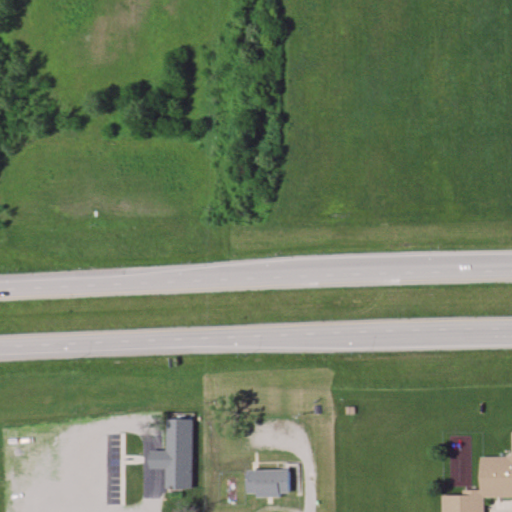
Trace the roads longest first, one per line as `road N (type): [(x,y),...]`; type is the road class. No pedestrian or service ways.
road 1 (trunk): [(511,267),(0,287)]
road 2 (trunk): [(183,339),(511,330)]
road 3 (trunk): [(0,348),(183,339)]
